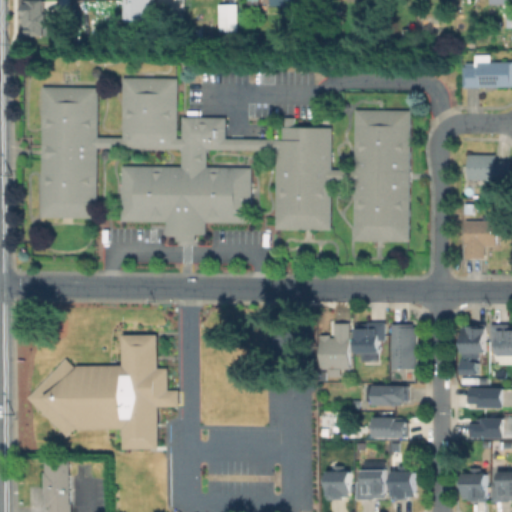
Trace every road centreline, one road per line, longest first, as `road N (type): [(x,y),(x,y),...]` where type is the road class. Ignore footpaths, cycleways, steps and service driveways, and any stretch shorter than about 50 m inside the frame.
road 1 (residential): [(0,284),(511,292)]
road 2 (residential): [(511,121),(467,121),(443,132),(440,292)]
road 3 (residential): [(440,292),(441,511)]
